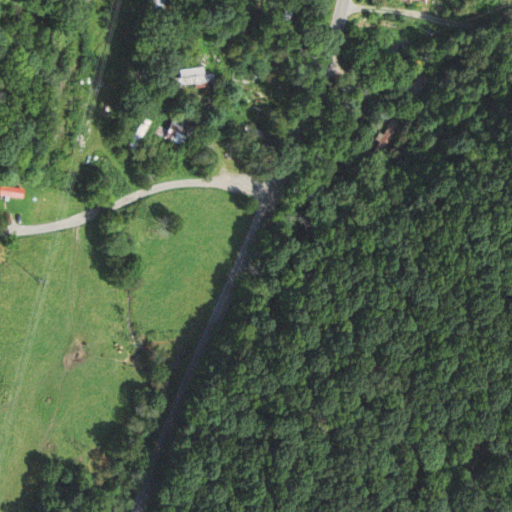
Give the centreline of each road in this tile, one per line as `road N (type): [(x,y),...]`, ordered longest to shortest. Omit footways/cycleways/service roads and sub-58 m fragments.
road 1 (secondary): [(343,0),(297,135),(138,511)]
road 2 (residential): [(272,190),(228,179),(178,182),(72,221),(0,228)]
